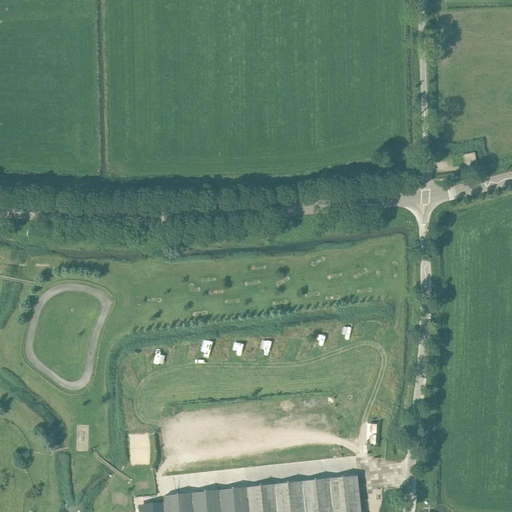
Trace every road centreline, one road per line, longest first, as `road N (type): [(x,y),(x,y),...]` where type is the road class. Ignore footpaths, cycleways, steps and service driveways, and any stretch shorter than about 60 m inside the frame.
road 1 (tertiary): [(0,211),(160,222),(424,199)]
road 2 (unclassified): [(407,511),(423,348),(424,199)]
road 3 (unclassified): [(424,199),(419,0)]
